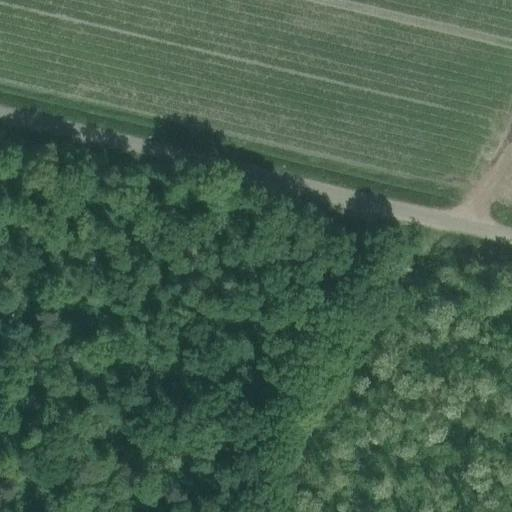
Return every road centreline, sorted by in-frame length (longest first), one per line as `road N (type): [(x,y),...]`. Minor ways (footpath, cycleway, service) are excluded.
road 1 (unclassified): [(511,228),(0,111)]
road 2 (track): [(234,511),(276,355),(371,200)]
